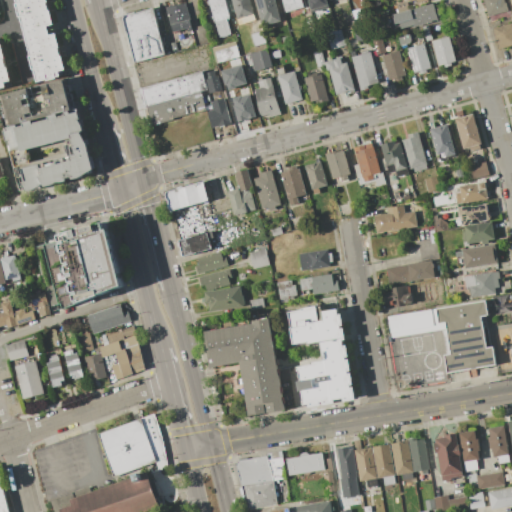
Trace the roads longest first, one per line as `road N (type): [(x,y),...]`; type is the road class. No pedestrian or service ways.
road 1 (residential): [(511,75),(142,180)]
road 2 (tertiary): [(300,428),(511,393)]
road 3 (residential): [(381,415),(349,226)]
road 4 (residential): [(511,183),(461,0)]
road 5 (primary): [(142,180),(96,2)]
road 6 (residential): [(170,383),(0,443)]
road 7 (primary): [(121,189),(162,350)]
road 8 (primary): [(209,444),(169,287)]
road 9 (tertiary): [(142,180),(0,222)]
road 10 (primary): [(72,0),(105,127)]
road 11 (residential): [(30,511),(0,395)]
